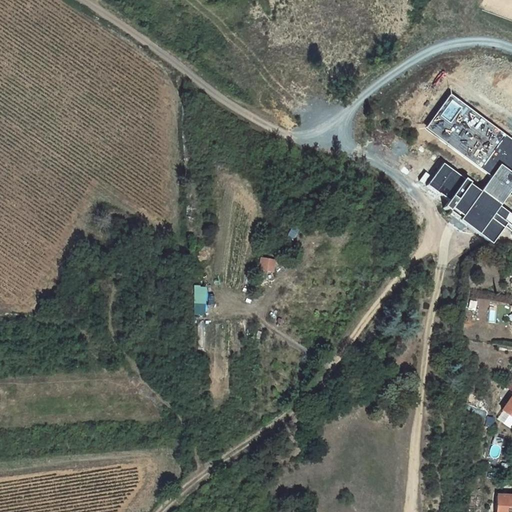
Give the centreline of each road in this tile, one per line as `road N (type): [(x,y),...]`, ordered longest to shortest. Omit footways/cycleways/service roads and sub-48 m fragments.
road 1 (unclassified): [(290,136),(323,128),(422,53),(481,38),(511,45)]
road 2 (unclassified): [(290,136),(235,108),(82,0)]
